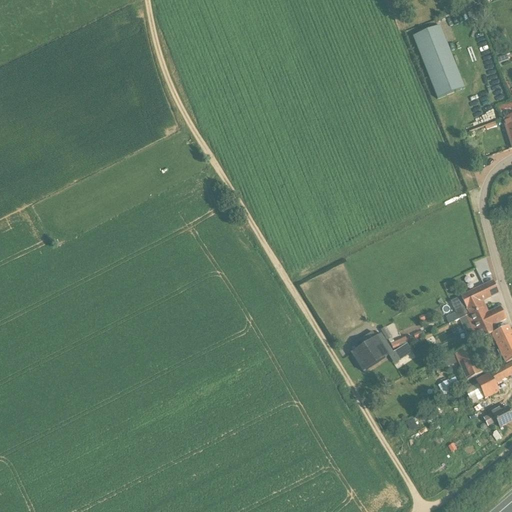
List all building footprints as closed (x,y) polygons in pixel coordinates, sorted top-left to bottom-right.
[(438,27),(411,37),(435,105),(463,94),(438,27)] [(511,117),(503,120),(511,147),(511,117)] [(464,318),(483,309),(480,303),(499,294),(493,283),(451,303),(456,314),(446,319),(449,325),(459,321),(465,318),(464,318)] [(486,316),(483,309),(464,318),(465,318),(473,335),(470,336),(474,344),(492,335),(495,333),(492,327),(506,320),(500,308),(486,316)] [(511,335),(508,327),(495,333),(492,335),(506,365),(511,361),(511,335)] [(387,342),(388,341),(392,339),(393,338),(386,328),(381,331),(387,342)] [(372,333),(359,342),(363,347),(376,338),(372,333)] [(394,343),(391,345),(393,350),(414,341),(412,337),(406,339),(406,338),(394,343)] [(389,356),(377,338),(376,338),(363,347),(350,355),(363,374),(389,356)] [(482,374),(469,348),(453,355),(466,382),(482,374)] [(495,385),(511,375),(511,363),(504,367),(504,366),(489,374),(495,385)] [(495,385),(489,374),(464,389),(473,405),(484,399),(487,405),(502,398),(495,385)] [(511,422),(511,417),(507,409),(500,413),(499,410),(492,414),(493,415),(484,420),(488,427),(497,423),(500,429),(511,422)] [(493,434),(493,437),(496,442),(501,439),(496,432),(493,434)]
